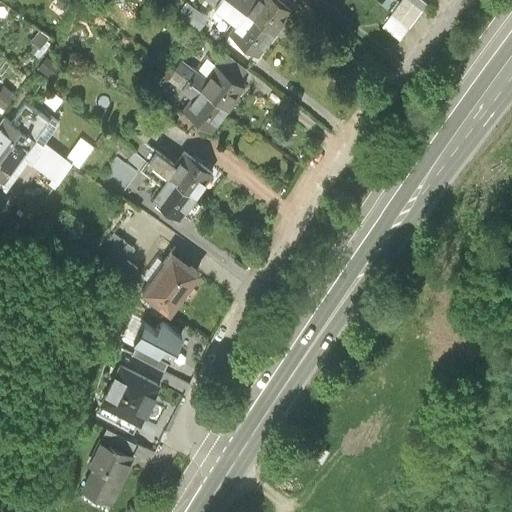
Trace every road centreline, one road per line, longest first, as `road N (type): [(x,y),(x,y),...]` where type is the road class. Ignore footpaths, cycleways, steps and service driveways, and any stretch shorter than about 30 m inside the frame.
road 1 (residential): [(467,0),(370,120),(213,358),(194,401),(193,426),(204,449),(232,465)]
road 2 (primary): [(232,465),(511,63)]
